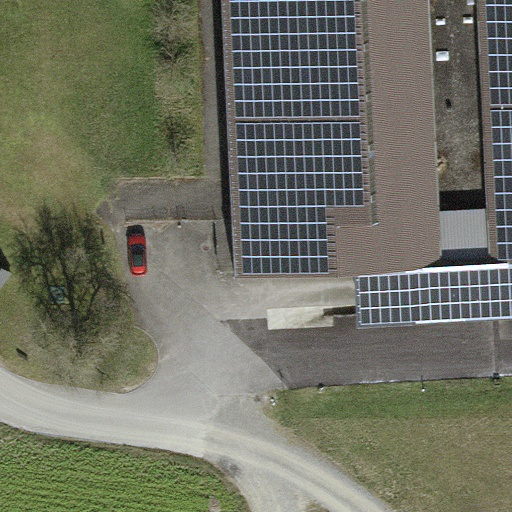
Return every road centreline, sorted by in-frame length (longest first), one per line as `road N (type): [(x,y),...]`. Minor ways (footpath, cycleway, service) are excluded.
road 1 (unknown): [(185,434),(191,405),(220,374),(511,351)]
road 2 (residential): [(288,460),(219,438),(61,421),(0,396)]
road 3 (track): [(358,511),(288,460),(287,511)]
